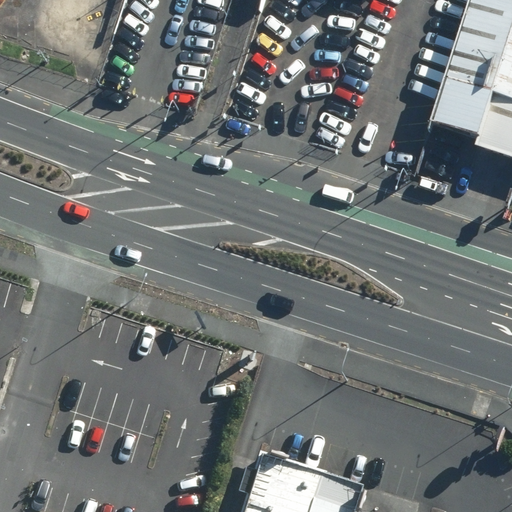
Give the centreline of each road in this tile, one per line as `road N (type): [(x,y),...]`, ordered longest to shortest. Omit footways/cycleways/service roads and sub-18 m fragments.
road 1 (primary): [(511,361),(0,194)]
road 2 (primary): [(0,114),(269,203)]
road 3 (primary): [(269,203),(511,290)]
road 4 (primary): [(269,203),(511,254)]
